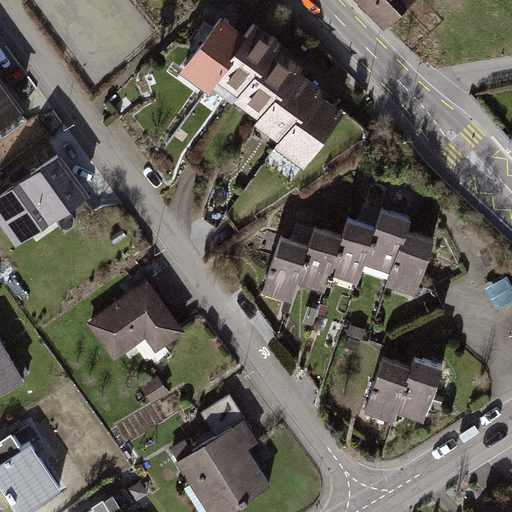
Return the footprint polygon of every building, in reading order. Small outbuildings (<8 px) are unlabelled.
[(128,0),(25,0),(92,84),(155,33),(128,0)] [(370,0),(389,19),(409,0),(370,0)] [(249,36),(225,19),(186,72),(210,89),(249,36)] [(281,42),(257,25),(219,77),(243,95),(281,42)] [(302,65),(278,48),(239,100),(263,118),(302,65)] [(321,88),(297,71),(259,124),(283,141),(321,88)] [(0,131),(4,138),(27,122),(20,112),(22,110),(0,78),(0,131)] [(342,111),(318,93),(280,146),(304,163),(342,111)] [(58,158),(0,198),(0,213),(19,241),(52,217),(77,200),(85,195),(58,158)] [(81,206),(77,200),(52,217),(67,239),(97,219),(85,203),(81,206)] [(413,220),(385,211),(367,263),(394,273),(413,220)] [(378,230),(350,220),(332,273),(360,283),(378,230)] [(344,238),(316,228),(298,281),(326,290),(344,238)] [(437,241),(409,232),(391,284),(418,294),(437,241)] [(310,247),(282,237),(263,289),(291,299),(310,247)] [(511,281),(509,276),(488,288),(498,306),(511,298),(511,281)] [(149,282),(91,323),(115,358),(156,330),(165,344),(184,331),(149,282)] [(0,392),(24,378),(0,337),(0,392)] [(361,357),(351,354),(349,359),(359,362),(361,357)] [(414,368),(386,358),(382,371),(368,411),(396,421),(414,368)] [(446,368),(418,359),(400,411),(427,421),(446,368)] [(160,378),(144,387),(153,401),(168,391),(160,378)] [(220,438),(181,463),(212,511),(226,511),(269,485),(246,449),(256,443),(243,422),(247,419),(231,394),(204,411),(220,438)] [(444,397),(437,395),(435,404),(441,406),(444,397)] [(13,436),(0,444),(0,475),(23,511),(59,487),(30,443),(22,448),(13,436)] [(125,487),(87,511),(124,511),(122,510),(134,502),(125,487)]
